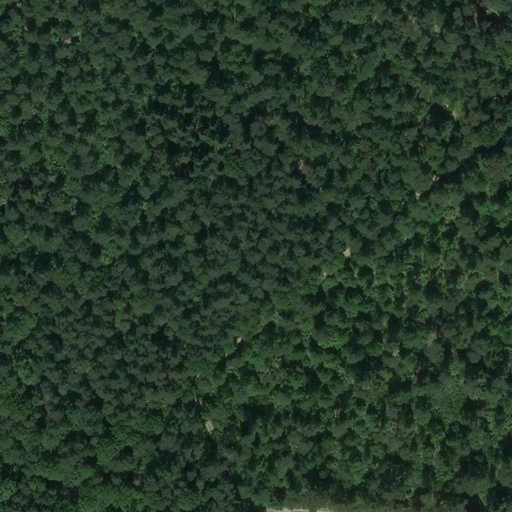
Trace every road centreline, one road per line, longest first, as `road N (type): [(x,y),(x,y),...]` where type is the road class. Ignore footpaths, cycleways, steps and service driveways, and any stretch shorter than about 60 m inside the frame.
road 1 (track): [(72,493),(295,300),(511,130)]
road 2 (track): [(321,511),(295,300)]
road 3 (unclassified): [(72,493),(0,337)]
road 4 (track): [(251,511),(199,380)]
